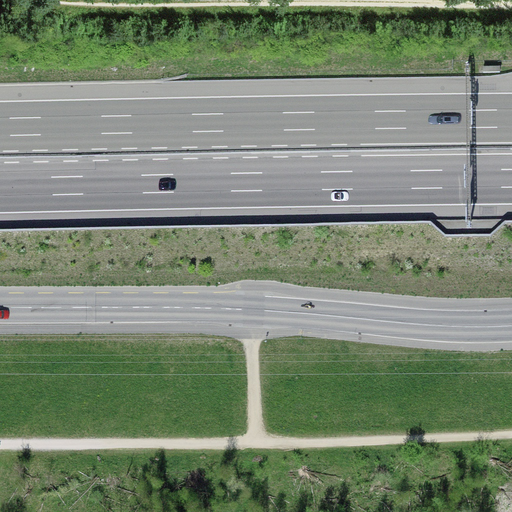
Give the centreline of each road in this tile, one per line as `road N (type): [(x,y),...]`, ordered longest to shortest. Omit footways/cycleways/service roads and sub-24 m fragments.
road 1 (tertiary): [(0,307),(212,307),(511,325)]
road 2 (motorway): [(0,187),(511,178)]
road 3 (motorway): [(511,117),(0,126)]
road 4 (track): [(226,0),(90,0)]
